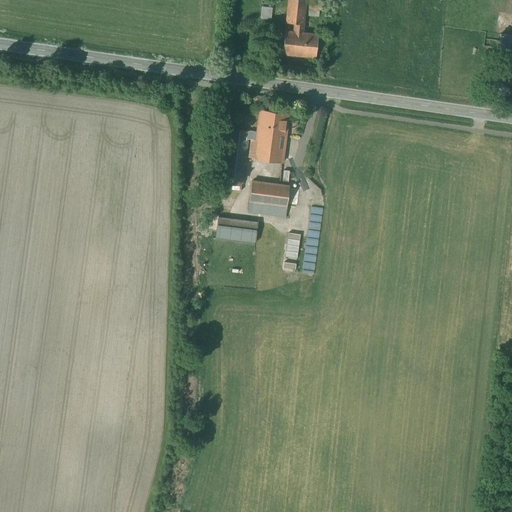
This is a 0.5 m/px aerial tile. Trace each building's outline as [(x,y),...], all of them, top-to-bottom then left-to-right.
[(306,0),(288,0),(286,22),(295,23),(294,31),(303,32),(306,0)] [(321,1),(314,0),(309,0),(309,8),(321,9),(321,1)] [(294,31),(285,30),(283,54),(316,57),(318,34),(303,32),(294,31)] [(511,34),(501,34),(499,47),(503,48),(511,49),(511,48),(511,34)] [(511,49),(503,48),(501,64),(510,65),(511,49)] [(288,114),(261,111),(259,130),(285,134),(288,114)] [(258,132),(232,129),(226,182),(241,184),(247,138),(257,140),(255,159),(282,162),(285,134),(259,130),(258,132)] [(290,186),(252,181),(248,211),(286,215),(290,186)] [(258,222),(218,217),(216,237),(256,242),(258,222)]
